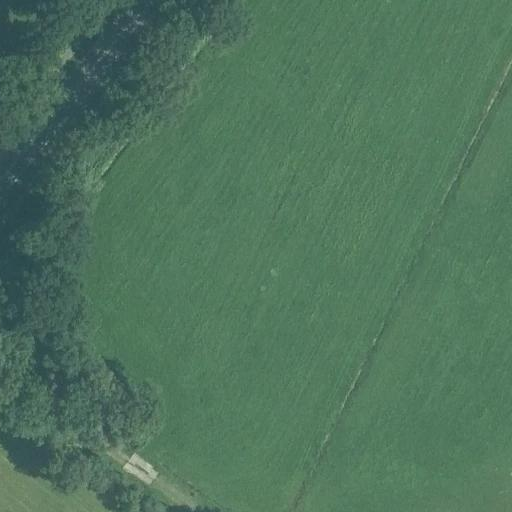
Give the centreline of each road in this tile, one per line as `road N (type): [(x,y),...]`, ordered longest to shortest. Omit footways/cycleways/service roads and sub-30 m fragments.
road 1 (primary): [(0,183),(154,0)]
road 2 (track): [(194,511),(0,372)]
